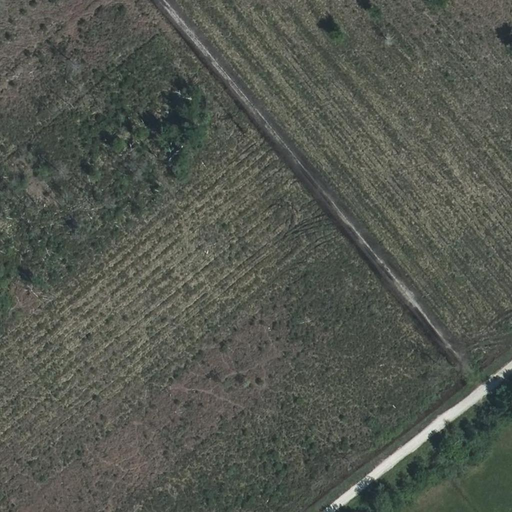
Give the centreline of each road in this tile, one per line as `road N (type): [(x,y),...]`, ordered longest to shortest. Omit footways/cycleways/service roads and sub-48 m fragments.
road 1 (track): [(164,0),(482,391)]
road 2 (track): [(329,511),(511,368)]
